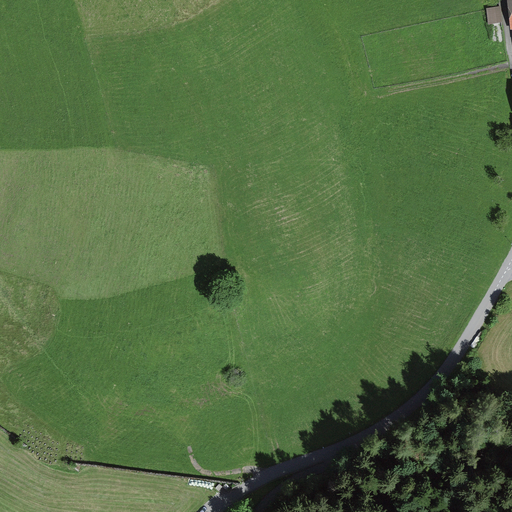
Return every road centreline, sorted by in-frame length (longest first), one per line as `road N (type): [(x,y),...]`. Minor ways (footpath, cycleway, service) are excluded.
road 1 (residential): [(509,263),(438,380),(390,422),(349,444)]
road 2 (residential): [(210,511),(260,478),(343,446)]
road 3 (track): [(183,417),(196,467),(249,469),(260,478)]
